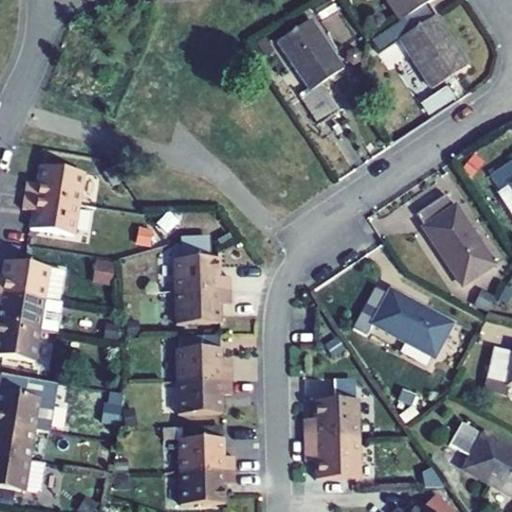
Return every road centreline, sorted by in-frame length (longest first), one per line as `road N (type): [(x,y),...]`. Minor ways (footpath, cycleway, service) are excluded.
road 1 (residential): [(314,241),(360,192),(511,91)]
road 2 (residential): [(279,511),(276,335),(289,276)]
road 3 (residential): [(40,0),(35,51),(0,128)]
